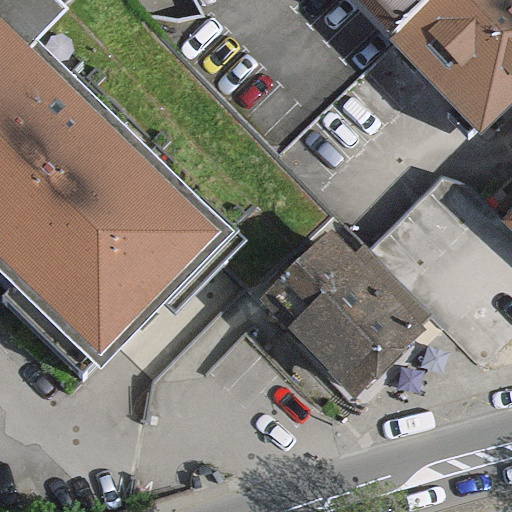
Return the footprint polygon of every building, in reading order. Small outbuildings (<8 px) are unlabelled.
[(189,214),(26,55),(57,24),(32,0),(0,0),(0,268),(69,337),(77,328),(110,360),(111,361),(202,267),(169,234),(189,214)] [(355,0),(374,20),(380,15),(365,0),(355,0)] [(387,9),(412,34),(446,0),(365,0),(380,15),(387,9)] [(511,0),(446,0),(412,34),(398,47),(476,127),(511,91),(511,0)] [(398,47),(412,34),(387,9),(380,15),(374,20),(398,47)] [(511,91),(476,127),(482,133),(511,103),(511,91)] [(444,184),(372,255),(379,262),(404,287),(483,199),(470,188),(444,184)] [(483,199),(404,287),(435,319),(451,335),(511,266),(511,225),(500,214),(483,199)] [(511,200),(500,214),(511,225),(511,200)] [(359,391),(435,319),(404,287),(379,262),(363,277),(336,250),(277,307),(359,391)] [(85,386),(110,360),(77,328),(69,337),(21,290),(4,307),(85,386)]
